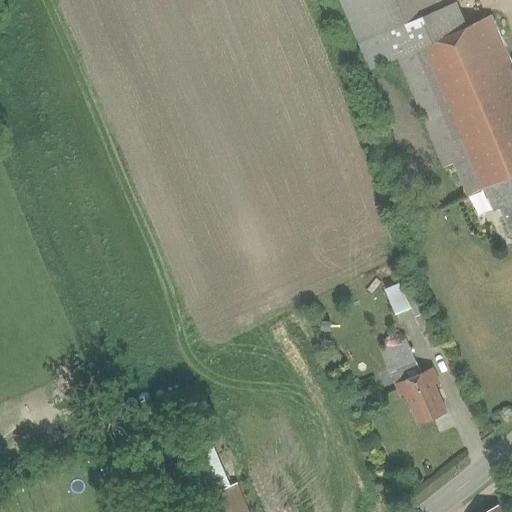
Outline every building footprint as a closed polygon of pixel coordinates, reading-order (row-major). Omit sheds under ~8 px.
[(466,0),(345,0),(373,65),(402,52),(476,21),(466,0)] [(511,171),(511,50),(496,13),(476,21),(402,52),(448,161),(455,159),(469,190),(488,182),(511,171)] [(511,171),(488,182),(498,207),(503,205),(511,226),(511,171)] [(424,291),(411,297),(432,346),(446,340),(424,291)] [(424,370),(409,337),(385,348),(399,381),(424,370)] [(424,370),(399,381),(405,396),(409,394),(422,423),(452,410),(441,385),(445,384),(437,365),(424,370)] [(234,482),(216,440),(196,449),(215,491),(234,482)] [(215,491),(210,493),(218,511),(253,511),(239,480),(234,482),(215,491)]
